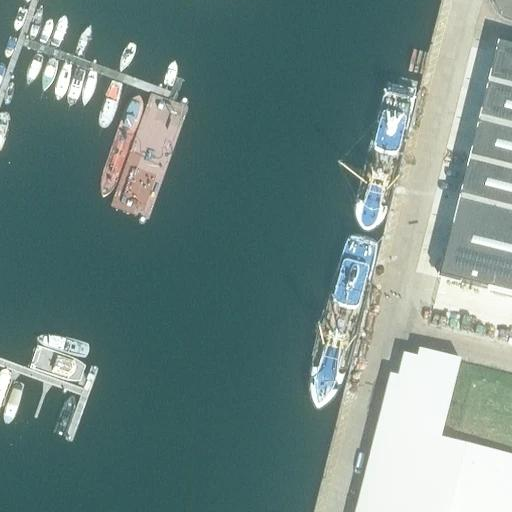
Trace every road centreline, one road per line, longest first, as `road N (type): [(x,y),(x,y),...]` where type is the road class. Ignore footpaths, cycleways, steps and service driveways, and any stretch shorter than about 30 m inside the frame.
road 1 (unclassified): [(378,325),(461,0)]
road 2 (unclassified): [(331,511),(378,325)]
road 3 (unclassified): [(511,358),(378,325)]
